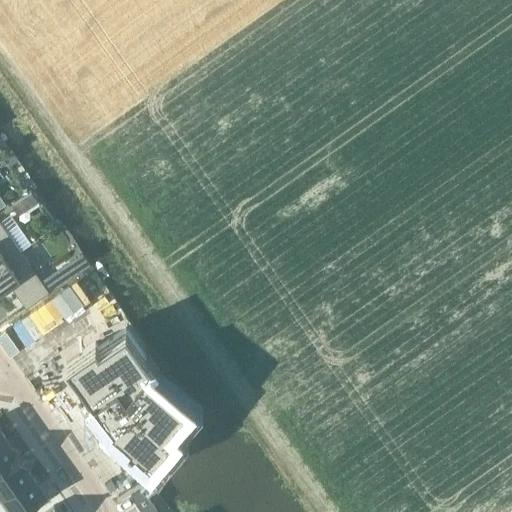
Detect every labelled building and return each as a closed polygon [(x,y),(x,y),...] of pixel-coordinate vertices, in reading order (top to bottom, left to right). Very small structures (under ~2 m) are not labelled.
[(11,205),(17,213),(21,209),(26,206),(21,198),(16,201),(11,205)] [(0,263),(20,250),(20,249),(30,242),(16,222),(6,230),(0,221),(0,263)] [(20,250),(0,263),(0,292),(10,285),(25,307),(49,290),(20,250)] [(94,342),(66,362),(86,390),(87,389),(110,421),(107,424),(149,459),(171,432),(165,427),(185,403),(186,402),(182,398),(146,368),(150,363),(125,328),(98,347),(94,342)] [(6,438),(0,441),(0,469),(20,455),(14,446),(12,447),(6,438)] [(20,455),(0,469),(0,496),(32,474),(25,465),(26,464),(20,455)] [(32,474),(0,496),(0,499),(8,511),(16,511),(44,493),(32,474)] [(206,511),(199,502),(152,479),(148,482),(169,511),(206,511)] [(130,495),(142,511),(148,511),(156,507),(142,487),(130,495)]
